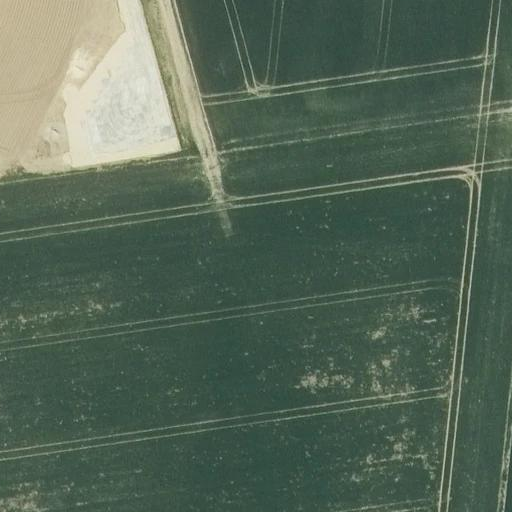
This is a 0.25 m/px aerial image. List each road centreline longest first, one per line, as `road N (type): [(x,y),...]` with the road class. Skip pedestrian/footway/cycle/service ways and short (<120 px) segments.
road 1 (track): [(511,47),(203,176),(154,0)]
road 2 (track): [(195,150),(0,182)]
